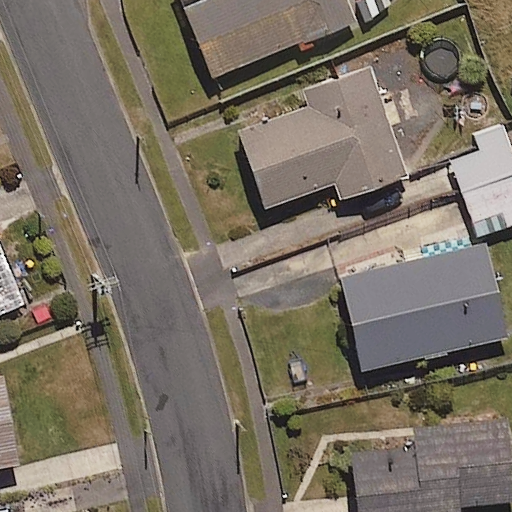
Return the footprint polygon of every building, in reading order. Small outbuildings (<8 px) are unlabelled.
[(180,0),(176,2),(206,76),(349,18),(341,0),(180,0)] [(301,101),(232,125),(259,201),(330,176),(337,195),(406,171),(367,59),(295,84),(301,101)] [(474,147),(445,157),(455,187),(511,166),(511,116),(469,132),(474,147)] [(511,166),(455,187),(471,234),(511,219),(511,166)] [(479,240),(333,273),(355,368),(501,335),(479,240)] [(0,384),(0,462),(13,460),(0,384)] [(410,443),(346,449),(352,511),(455,511),(455,504),(511,499),(504,414),(408,423),(410,443)]
